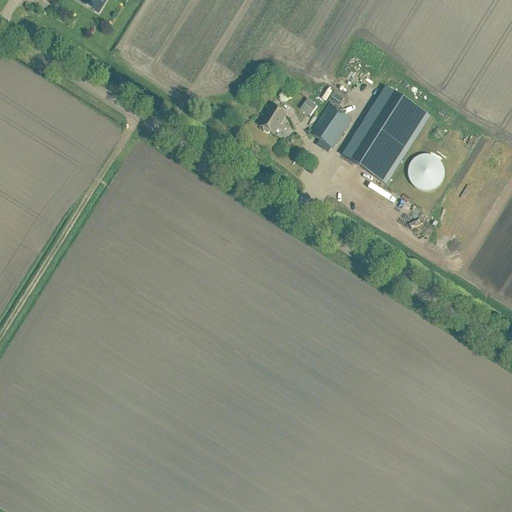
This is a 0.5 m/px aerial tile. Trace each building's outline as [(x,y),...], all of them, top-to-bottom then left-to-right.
[(99,15),(107,0),(87,0),(84,6),(99,15)] [(387,186),(430,118),(386,90),(343,158),(387,186)] [(338,110),(344,101),(334,94),(328,103),(338,110)] [(317,108),(307,101),(300,111),(310,118),(317,108)] [(274,136),(287,115),(272,106),(259,127),(263,130),(263,133),(267,135),(269,134),(269,133),(274,136)] [(332,150),(352,123),(330,107),(310,135),(332,150)] [(410,167),(408,173),(408,179),(411,185),(415,190),(421,193),(427,194),(433,192),(438,190),(442,185),(445,180),(445,174),(444,168),(441,163),(436,159),(431,157),(425,157),(419,158),(414,162),(410,167)] [(361,197),(365,191),(350,183),(347,189),(361,197)]
